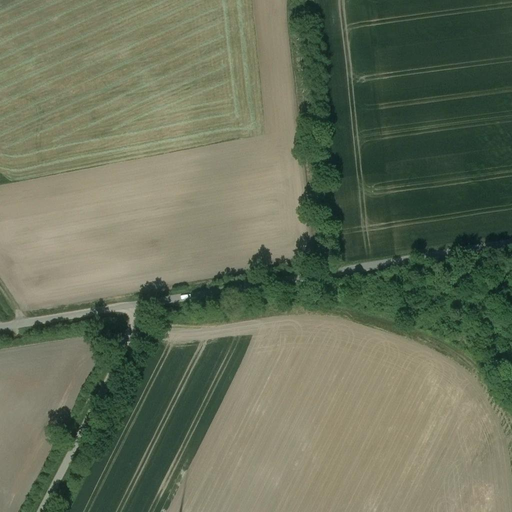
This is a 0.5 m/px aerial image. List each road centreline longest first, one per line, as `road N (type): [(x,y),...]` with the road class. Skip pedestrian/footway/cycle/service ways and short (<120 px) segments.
road 1 (unclassified): [(140,300),(511,240)]
road 2 (unclassified): [(42,511),(138,328),(140,300)]
road 3 (unclassified): [(0,325),(140,300)]
